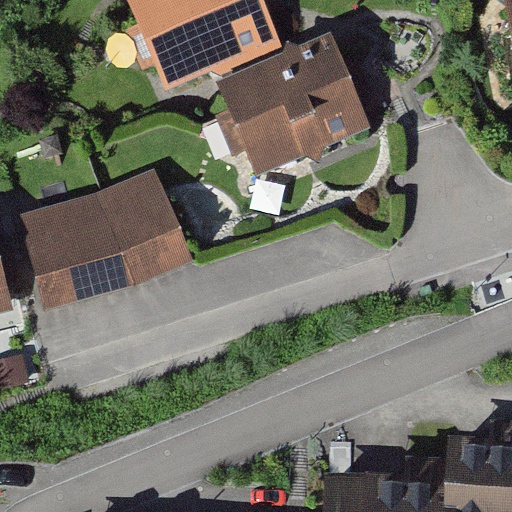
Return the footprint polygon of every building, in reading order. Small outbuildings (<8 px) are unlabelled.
[(257,0),(152,0),(142,5),(174,82),(274,41),(257,0)] [(364,124),(331,50),(232,93),(265,169),(364,124)] [(167,200),(31,242),(46,297),(187,256),(167,200)] [(454,496),(453,511),(511,511),(511,456),(456,454),(454,496)] [(381,492),(326,490),(324,511),(453,511),(454,496),(381,492)]
